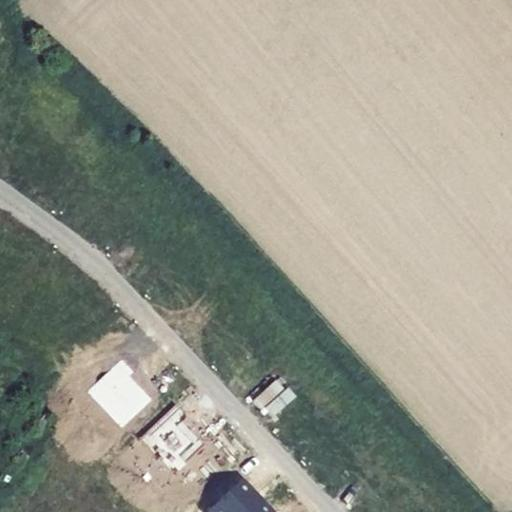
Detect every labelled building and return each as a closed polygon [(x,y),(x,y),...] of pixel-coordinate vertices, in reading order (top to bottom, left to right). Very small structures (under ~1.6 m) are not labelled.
[(112,153),(76,186),(128,242),(165,208),(112,153)] [(87,392),(121,428),(151,400),(129,376),(133,373),(121,360),(87,392)] [(292,413),(353,479),(386,448),(324,382),(292,413)] [(186,418),(174,405),(138,440),(157,460),(159,458),(174,475),(205,446),(182,422),(186,418)] [(185,419),(182,422),(191,431),(194,428),(185,419)] [(401,472),(371,500),(382,511),(430,511),(435,508),(401,472)] [(263,511),(248,495),(252,492),(241,481),(207,511),(263,511)]
